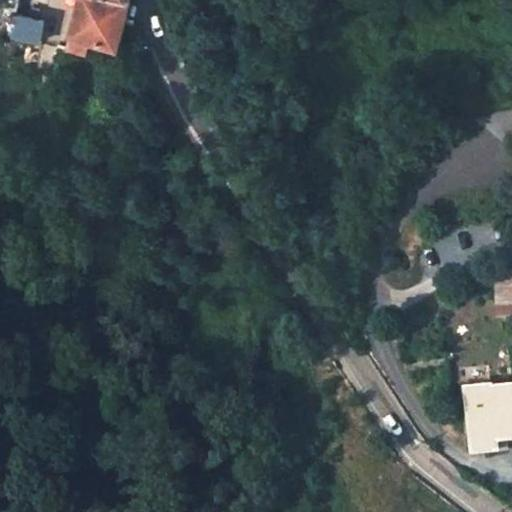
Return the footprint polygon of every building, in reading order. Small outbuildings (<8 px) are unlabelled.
[(79,0),(72,33),(61,31),(58,44),(90,51),(93,39),(121,45),(134,1),(134,0),(79,0)] [(18,17),(15,36),(41,40),(44,22),(18,17)] [(338,206),(322,216),(337,237),(346,231),(342,226),(349,221),(338,206)] [(511,271),(498,272),(499,312),(511,312),(511,271)] [(492,388),(468,390),(475,453),(498,450),(497,441),(507,439),(511,438),(511,388),(492,390),(492,388)] [(508,449),(507,439),(497,441),(498,450),(508,449)]
